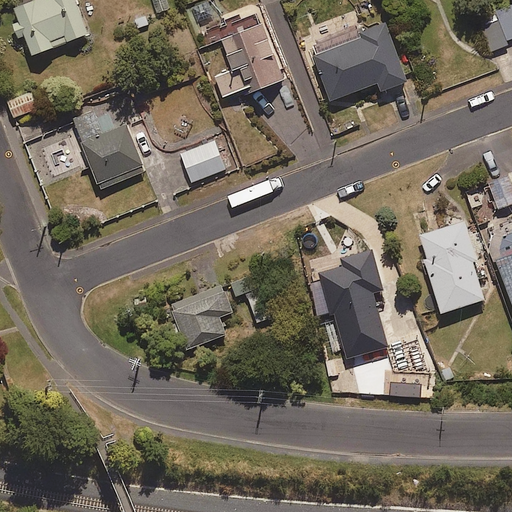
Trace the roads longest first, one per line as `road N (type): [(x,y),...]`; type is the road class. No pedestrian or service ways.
road 1 (residential): [(511,434),(261,422),(162,402),(123,386),(73,348),(42,287)]
road 2 (residential): [(511,106),(42,287)]
